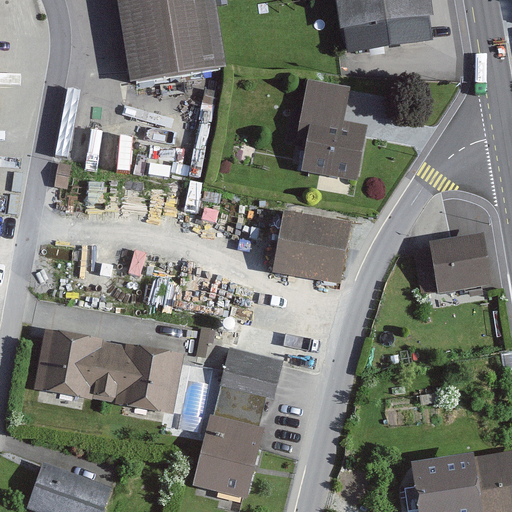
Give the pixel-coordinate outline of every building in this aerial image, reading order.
[(111,0),(127,89),(227,71),(214,0),(111,0)] [(334,0),(340,33),(344,58),(430,44),(426,19),(423,0),(334,0)] [(350,93),(307,85),(295,143),(308,146),(302,173),(355,184),(367,129),(343,124),(350,93)] [(133,176),(134,142),(105,141),(104,175),(133,176)] [(273,272),(339,286),(352,227),(286,214),(273,272)] [(490,285),(480,237),(418,249),(428,298),(490,285)] [(182,355),(40,332),(30,392),(173,415),(182,355)] [(281,362),(229,349),(192,490),(244,503),(281,362)] [(511,511),(511,462),(436,467),(438,511),(511,511)] [(99,511),(107,495),(41,468),(24,510),(28,511),(99,511)]
